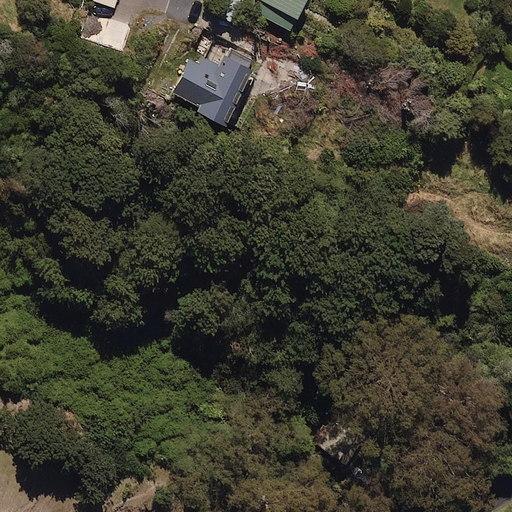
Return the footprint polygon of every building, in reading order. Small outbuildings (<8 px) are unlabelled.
[(239,0),(212,0),(208,10),(230,20),(239,0)] [(256,0),(253,7),(288,23),(298,0),(256,0)] [(131,20),(86,7),(77,36),(123,49),(131,20)] [(186,48),(170,81),(197,95),(194,103),(222,117),(251,58),(222,44),(213,62),(186,48)] [(362,435),(335,415),(316,441),(343,460),(362,435)]
